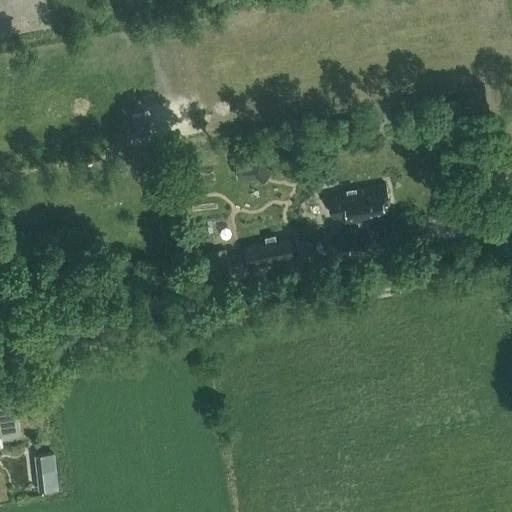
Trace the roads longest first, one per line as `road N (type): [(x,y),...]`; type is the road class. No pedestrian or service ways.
road 1 (track): [(16,358),(511,269)]
road 2 (track): [(233,277),(511,226)]
